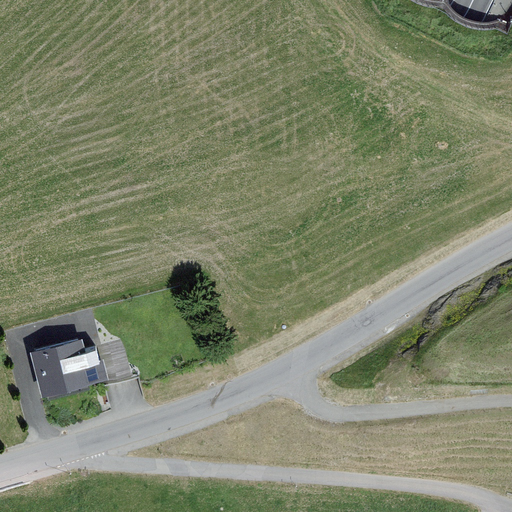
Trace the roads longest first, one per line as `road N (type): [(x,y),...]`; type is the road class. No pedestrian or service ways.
road 1 (motorway): [(421,0),(323,195),(201,392),(108,511)]
road 2 (motorway): [(172,511),(246,419),(372,219),(472,0)]
road 3 (unclassified): [(511,237),(290,368),(65,451)]
road 4 (residential): [(65,451),(420,485),(511,509)]
